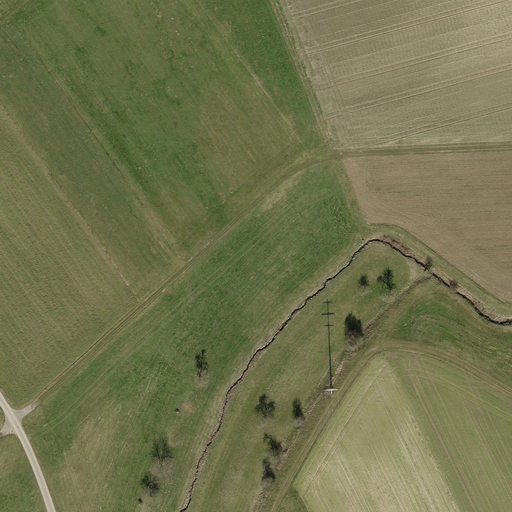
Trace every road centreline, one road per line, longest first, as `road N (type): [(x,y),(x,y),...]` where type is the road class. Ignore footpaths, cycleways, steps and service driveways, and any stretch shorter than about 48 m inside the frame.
road 1 (track): [(511,146),(335,153),(308,162),(0,435)]
road 2 (track): [(511,391),(442,353),(381,346),(327,414),(274,511)]
road 3 (unclassified): [(0,397),(52,511)]
